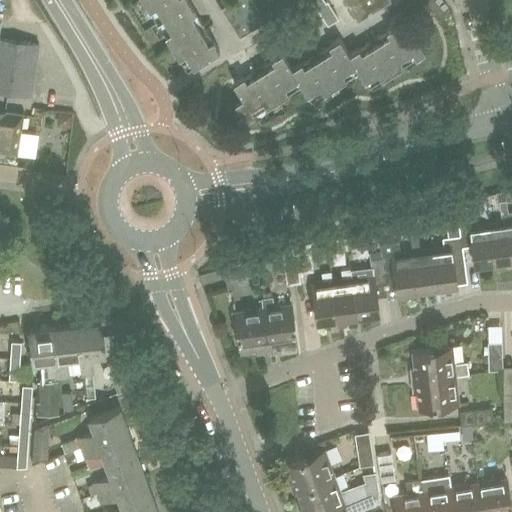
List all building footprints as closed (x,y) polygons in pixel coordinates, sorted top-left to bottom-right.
[(191,2),(190,0),(144,0),(159,22),(191,2)] [(240,35),(265,19),(253,0),(231,0),(222,6),(240,35)] [(326,0),(317,6),(323,15),(333,8),(327,0),(326,0)] [(358,15),(382,0),(349,0),(349,1),(358,15)] [(173,45),(206,25),(191,2),(159,22),(173,45)] [(339,17),(333,8),(323,15),(328,24),(339,17)] [(393,70),(425,50),(414,33),(406,38),(397,23),(373,37),(393,70)] [(220,48),(206,25),(173,45),(188,68),(220,48)] [(0,89),(32,94),(39,42),(0,36),(0,89)] [(358,69),(349,52),(339,36),(316,51),(336,83),(358,69)] [(393,70),(373,37),(349,52),(358,69),(368,85),(393,70)] [(257,65),(278,98),(301,83),(292,66),(282,50),(257,65)] [(336,83),(316,51),(292,66),(301,83),(311,99),(336,83)] [(278,98),(257,65),(233,80),(243,96),(235,100),(246,118),(278,98)] [(0,149),(16,152),(22,112),(0,108),(0,149)] [(24,126),(21,143),(34,145),(37,128),(24,126)] [(489,222),(495,261),(511,258),(511,244),(508,211),(506,199),(498,200),(501,220),(489,222)] [(461,235),(462,246),(472,245),(475,264),(495,261),(489,222),(471,224),(468,205),(457,206),(461,235)] [(413,251),(417,289),(437,287),(432,248),(421,250),(418,229),(410,230),(413,251)] [(454,263),(464,262),(462,246),(461,235),(443,238),(445,246),(432,248),(437,287),(457,284),(454,263)] [(310,241),(297,245),(301,271),(314,270),(310,241)] [(382,251),(382,256),(385,276),(395,275),(398,292),(417,289),(413,251),(401,253),(399,241),(381,243),(382,251)] [(302,281),(301,271),(297,245),(282,249),(287,283),(302,281)] [(352,276),(357,315),(379,312),(375,283),(386,281),(385,276),(382,256),(370,258),(372,273),(352,276)] [(256,257),(227,265),(231,279),(258,271),(256,257)] [(333,279),(338,318),(357,315),(352,276),(351,267),(342,268),(343,277),(333,279)] [(313,281),(318,321),(338,318),(333,279),(331,269),(322,271),(323,280),(313,281)] [(264,305),(269,345),(298,342),(292,301),(274,304),(273,295),(263,296),(264,305)] [(269,345),(264,305),(235,309),(240,349),(269,345)] [(102,320),(77,323),(81,355),(80,355),(82,373),(84,373),(87,397),(96,397),(91,354),(105,352),(102,320)] [(58,375),(69,374),(67,357),(80,355),(81,355),(77,323),(53,325),(58,375)] [(56,376),(58,375),(53,325),(29,328),(32,361),(39,360),(41,375),(38,381),(40,401),(38,402),(40,414),(60,412),(56,376)] [(10,356),(20,356),(21,340),(11,340),(10,356)] [(488,370),(503,370),(502,341),(488,341),(488,368),(488,370)] [(417,379),(457,374),(469,372),(467,361),(455,362),(454,345),(413,349),(417,379)] [(9,378),(19,379),(20,356),(10,356),(9,378)] [(420,407),(460,403),(457,374),(417,379),(420,407)] [(22,401),(31,402),(32,386),(23,385),(22,401)] [(511,419),(511,392),(503,393),(504,420),(511,419)] [(65,451),(80,445),(128,428),(119,405),(89,416),(94,430),(61,442),(65,451)] [(20,422),(30,423),(31,407),(21,406),(20,422)] [(460,410),(461,424),(493,421),(492,408),(460,410)] [(19,443),(28,444),(29,428),(20,427),(19,443)] [(136,450),(128,428),(80,445),(84,455),(101,449),(105,462),(136,450)] [(442,431),(443,439),(460,437),(460,429),(442,431)] [(355,433),(359,456),(360,466),(374,464),(369,431),(355,433)] [(443,439),(442,431),(427,432),(429,449),(444,448),(443,439)] [(17,466),(27,465),(28,449),(18,448),(17,466)] [(288,461),(297,488),(335,475),(325,448),(288,461)] [(97,491),(145,473),(136,450),(105,462),(111,475),(93,482),(97,491)] [(378,452),(382,480),(396,478),(392,450),(378,452)] [(109,511),(153,496),(145,473),(97,491),(100,500),(117,494),(122,506),(106,511),(109,511)] [(376,474),(368,476),(369,482),(341,493),(345,502),(354,499),(370,492),(373,491),(378,490),(376,474)] [(454,511),(451,486),(449,474),(421,478),(426,511),(454,511)] [(305,511),(316,511),(345,502),(341,493),(335,475),(297,488),(305,511)] [(479,481),(483,511),(511,511),(511,508),(507,477),(479,481)] [(426,511),(421,478),(407,480),(409,492),(394,495),(396,511),(426,511)] [(451,486),(454,511),(483,511),(479,481),(451,486)] [(370,492),(354,499),(358,511),(375,505),(370,492)] [(159,511),(153,496),(109,511),(159,511)] [(354,499),(345,502),(316,511),(355,511),(358,511),(354,499)]
